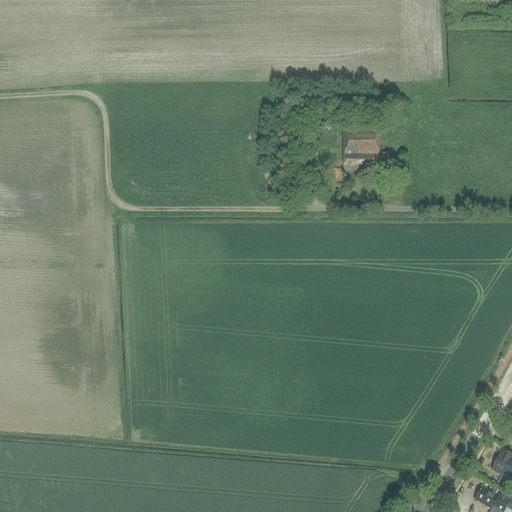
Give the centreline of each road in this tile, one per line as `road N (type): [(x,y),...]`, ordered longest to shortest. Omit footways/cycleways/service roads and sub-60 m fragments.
road 1 (track): [(297,209),(123,206),(109,193),(104,113),(95,99),(82,92),(0,97)]
road 2 (primary): [(428,511),(510,382)]
